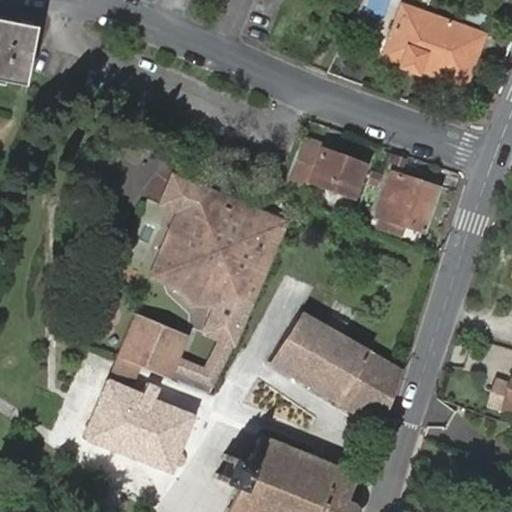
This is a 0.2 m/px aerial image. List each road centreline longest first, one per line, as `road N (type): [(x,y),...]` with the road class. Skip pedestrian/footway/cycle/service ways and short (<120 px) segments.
road 1 (residential): [(493,160),(93,0)]
road 2 (residential): [(378,511),(493,160)]
